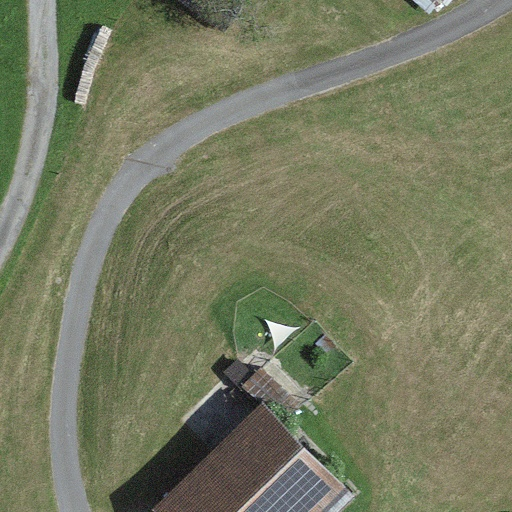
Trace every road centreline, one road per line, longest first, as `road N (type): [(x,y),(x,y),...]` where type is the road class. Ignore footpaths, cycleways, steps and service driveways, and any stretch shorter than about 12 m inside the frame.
road 1 (track): [(509,0),(163,153),(96,261),(66,481),(72,511)]
road 2 (track): [(0,228),(41,161),(50,0)]
